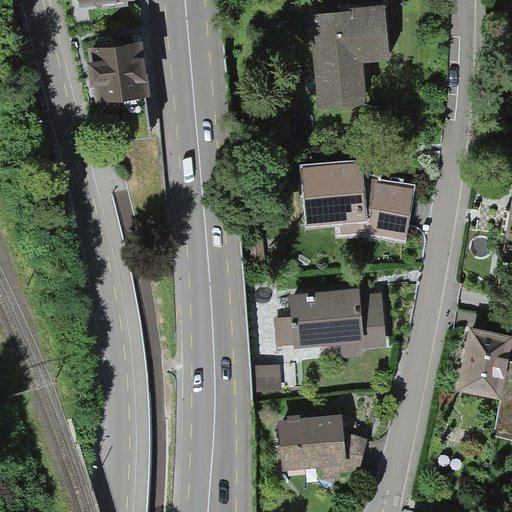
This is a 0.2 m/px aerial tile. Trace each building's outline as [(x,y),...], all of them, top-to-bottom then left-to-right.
[(130,0),(75,0),(76,8),(131,5),(130,0)] [(383,8),(305,14),(313,115),(363,111),(360,69),(387,67),(383,8)] [(138,44),(90,49),(95,106),(144,102),(138,44)] [(297,170),(302,226),(340,222),(339,232),(403,242),(410,189),(359,181),(358,164),(297,170)] [(511,190),(499,268),(511,269),(511,190)] [(286,317),(271,318),(273,347),(290,346),(290,352),(360,347),(360,353),(382,351),(378,295),(357,297),(356,292),(284,297),(286,317)] [(511,349),(511,336),(470,328),(457,391),(502,400),(510,360),(511,349)] [(511,360),(510,360),(502,400),(495,437),(511,440),(511,360)] [(279,392),(277,365),(259,367),(260,394),(279,392)] [(322,472),(358,477),(363,439),(340,436),(338,416),(273,422),(278,471),(323,467),(322,472)]
